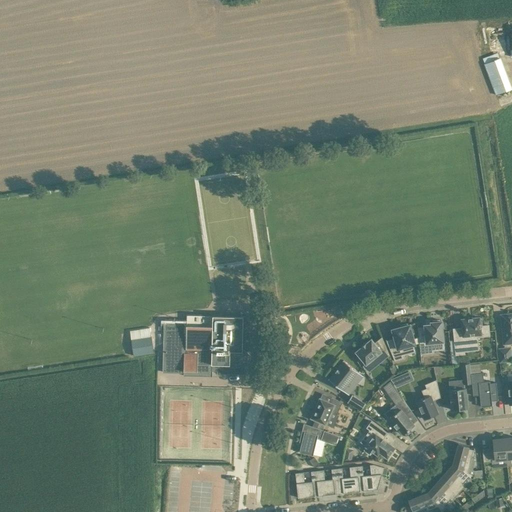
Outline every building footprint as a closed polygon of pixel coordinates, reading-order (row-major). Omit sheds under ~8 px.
[(511,89),(500,58),(498,52),(483,58),(485,63),(496,95),(511,89)] [(502,317),(501,318),(504,343),(511,342),(511,313),(505,314),(505,315),(502,317)] [(479,317),(461,319),(462,327),(453,328),(456,354),(464,353),(464,351),(478,349),(477,336),(489,335),(488,325),(480,326),(480,324),(482,324),(481,318),(480,318),(479,317)] [(184,370),(197,370),(197,364),(213,365),(213,356),(220,349),(230,350),(236,357),(236,358),(245,359),(245,343),(243,343),(243,341),(244,341),(244,340),(243,340),(243,319),(245,319),(225,318),(225,321),(217,321),(217,326),(214,325),(214,324),(213,324),(213,325),(187,325),(187,323),(186,323),(186,330),(183,329),(164,328),(163,371),(182,372),(182,370),(184,370),(184,371),(184,370)] [(425,325),(425,326),(426,336),(419,337),(421,354),(434,352),(433,345),(435,345),(435,342),(443,341),(441,321),(440,321),(440,319),(433,320),(433,322),(431,322),(432,324),(425,325)] [(406,346),(413,344),(414,344),(412,336),(413,336),(410,324),(408,325),(407,323),(401,325),(401,327),(392,329),(395,338),(387,340),(386,339),(395,361),(405,358),(406,346)] [(151,336),(131,339),(134,355),(154,352),(151,336)] [(372,339),(371,338),(366,343),(366,342),(361,346),(361,347),(356,351),(356,352),(366,363),(366,364),(367,363),(374,357),(378,362),(380,362),(390,355),(382,336),(375,342),(372,339)] [(510,347),(499,349),(500,362),(511,361),(510,347)] [(349,394),(358,382),(353,379),(359,372),(343,360),(329,378),(329,379),(349,394)] [(470,363),(462,363),(464,383),(472,383),(470,363)] [(484,381),(483,372),(471,373),(473,395),(480,395),(481,406),(492,405),(492,400),(498,400),(496,382),(490,383),(490,381),(484,381)] [(402,384),(398,375),(390,379),(396,387),(402,384)] [(441,399),(437,381),(425,386),(427,390),(422,392),(425,399),(418,402),(425,421),(439,415),(433,402),(441,399)] [(385,383),(377,389),(380,392),(387,386),(385,383)] [(449,389),(452,409),(468,407),(465,388),(449,389)] [(322,393),(320,398),(316,406),(315,410),(314,410),(311,418),(319,421),(316,427),(323,429),(325,424),(326,424),(331,412),(337,414),(342,402),(331,397),(322,393)] [(353,395),(352,394),(348,402),(361,410),(360,410),(361,410),(366,403),(365,403),(353,395)] [(405,414),(411,410),(403,398),(394,405),(398,411),(389,418),(398,429),(399,428),(403,434),(405,433),(406,434),(411,430),(410,429),(414,425),(405,414)] [(383,439),(388,432),(371,420),(366,427),(369,430),(366,435),(371,439),(366,446),(364,450),(370,454),(372,451),(378,454),(380,452),(387,457),(389,455),(391,456),(394,451),(393,450),(395,447),(383,439)] [(323,429),(316,427),(304,423),(299,442),(302,442),(299,452),(313,455),(317,438),(321,439),(336,445),(339,435),(323,429)] [(491,459),(507,458),(505,438),(492,440),(493,440),(493,444),(490,444),(490,443),(489,443),(490,448),(482,449),(484,462),(492,461),(491,459)] [(459,444),(453,464),(469,468),(474,449),(468,448),(469,446),(459,444)] [(310,460),(314,466),(319,463),(315,456),(310,460)] [(364,489),(364,490),(378,489),(382,473),(386,475),(388,468),(373,464),(370,464),(371,474),(363,475),(362,465),(361,465),(364,489)] [(453,464),(445,473),(462,489),(474,475),(468,472),(469,468),(453,464)] [(361,465),(350,467),(351,477),(343,477),(342,467),(341,468),(343,492),(360,491),(360,490),(364,489),(361,465)] [(341,468),(331,469),(333,479),(325,479),(324,469),(316,470),(319,495),(335,493),(343,492),(341,468)] [(304,482),(303,472),(295,473),(298,497),(315,496),(315,495),(319,495),(316,470),(311,471),(312,481),(304,482)] [(445,473),(437,483),(454,498),(462,489),(445,473)] [(437,483),(428,492),(434,507),(438,505),(442,511),(454,498),(437,483)] [(415,511),(421,511),(434,507),(428,492),(409,500),(413,510),(414,509),(415,511)]
